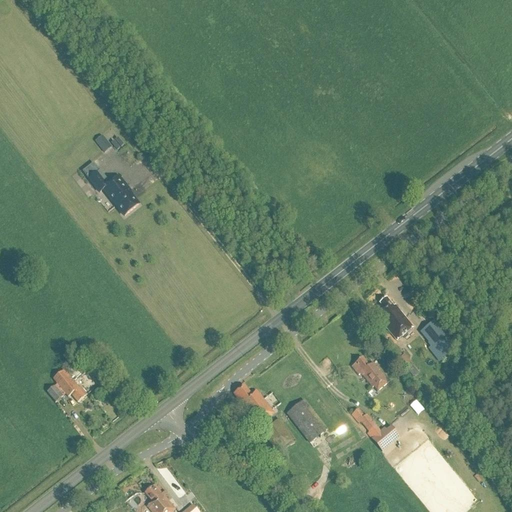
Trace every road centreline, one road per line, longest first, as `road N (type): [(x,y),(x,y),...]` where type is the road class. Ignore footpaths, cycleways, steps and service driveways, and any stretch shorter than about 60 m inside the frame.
road 1 (primary): [(279,320),(511,139)]
road 2 (unclassified): [(291,335),(511,163)]
road 3 (primary): [(33,511),(164,409)]
road 4 (unclassified): [(182,434),(230,382),(291,335)]
road 5 (primary): [(164,409),(279,320)]
road 6 (unclassified): [(63,511),(182,434)]
road 7 (tertiary): [(296,511),(263,478),(202,453),(182,434)]
